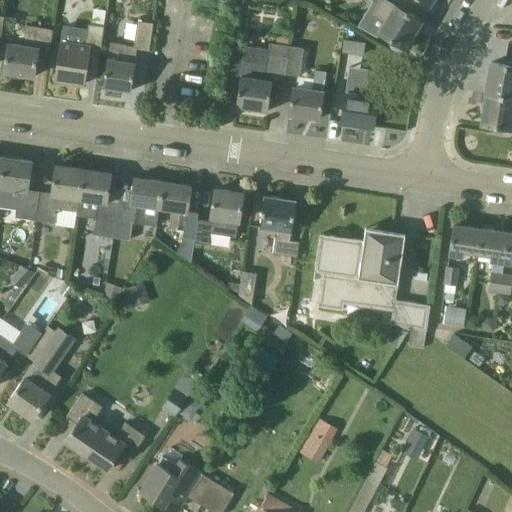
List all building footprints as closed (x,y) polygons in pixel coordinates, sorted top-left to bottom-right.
[(406,48),(422,21),(396,6),(385,0),(380,0),(372,14),(386,23),(380,33),(406,48)] [(101,58),(105,29),(108,12),(95,9),(93,27),(89,26),(89,30),(66,27),(64,43),(62,43),(57,80),(86,84),(90,57),(101,58)] [(154,23),(139,21),(135,47),(111,43),(104,87),(132,91),(136,63),(135,63),(138,49),(150,51),(154,23)] [(5,72),(35,77),(39,50),(51,51),(54,30),(28,26),(25,47),(9,44),(5,72)] [(285,85),(285,75),(290,47),(270,44),(269,50),(249,47),(247,62),(244,61),(242,77),(241,77),(237,107),(269,112),(273,83),(285,85)] [(304,49),(290,47),(285,75),(298,76),(299,77),(304,49)] [(487,94),(511,97),(511,62),(509,62),(508,65),(492,63),(487,94)] [(311,79),(299,77),(298,76),(296,88),(294,88),(290,114),(318,119),(322,92),(325,72),(313,70),(311,79)] [(378,98),(381,73),(367,70),(363,96),(346,93),(342,122),(346,123),(345,126),(361,129),(361,125),(375,127),(379,98),(378,98)] [(511,97),(487,94),(482,125),(498,128),(498,131),(507,132),(508,129),(511,130),(511,97)] [(5,158),(0,193),(0,207),(17,210),(16,217),(36,220),(38,213),(41,190),(41,189),(29,188),(33,162),(5,158)] [(41,190),(38,213),(36,220),(56,223),(58,209),(78,212),(84,170),(57,166),(53,192),(41,190)] [(84,170),(78,212),(78,216),(97,219),(95,234),(114,237),(119,206),(119,204),(108,202),(112,174),(84,170)] [(119,206),(114,237),(129,239),(132,222),(141,223),(145,205),(159,208),(164,181),(134,176),(129,208),(119,206)] [(164,181),(159,208),(175,210),(172,228),(185,230),(184,237),(196,239),(198,220),(199,213),(189,212),(193,186),(164,181)] [(198,220),(196,239),(195,243),(209,246),(211,234),(237,238),(239,221),(240,221),(244,194),(216,190),(212,217),(212,222),(198,220)] [(265,197),(262,217),(261,227),(279,230),(278,239),(276,239),(274,254),(298,257),(300,242),(291,241),(292,232),(293,232),(297,201),(265,197)] [(463,262),(477,264),(482,229),(454,225),(450,254),(464,256),(463,262)] [(365,241),(321,235),(316,272),(325,273),(320,306),(344,310),(345,304),(385,309),(389,282),(399,284),(401,267),(406,234),(367,229),(365,241)] [(482,229),(477,264),(490,266),(491,260),(494,261),(490,291),(501,292),(503,274),(505,262),(509,233),(482,229)] [(446,284),(457,286),(459,268),(448,266),(446,284)] [(36,272),(21,267),(11,279),(22,289),(36,272)] [(57,278),(66,279),(66,269),(57,269),(57,278)] [(239,295),(252,304),(257,274),(243,272),(241,284),(239,294),(239,295)] [(511,289),(511,275),(503,274),(501,292),(511,294),(511,289)] [(107,282),(105,296),(116,301),(119,295),(123,288),(107,282)] [(228,287),(239,294),(241,284),(229,282),(228,287)] [(143,283),(127,289),(134,308),(150,302),(143,283)] [(59,293),(67,298),(73,289),(65,284),(59,293)] [(509,302),(510,296),(499,294),(498,305),(504,306),(509,302)] [(427,330),(428,330),(431,305),(395,300),(392,325),(412,328),(427,330)] [(268,316),(251,305),(241,321),(257,332),(268,316)] [(482,322),(481,329),(495,331),(497,318),(489,317),(482,322)] [(18,347),(18,348),(27,354),(42,332),(30,324),(16,346),(18,347)] [(292,334),(280,325),(273,333),(286,342),(292,334)] [(60,328),(27,376),(9,402),(33,420),(63,377),(54,371),(76,338),(60,328)] [(424,348),(427,330),(412,328),(409,346),(424,348)] [(398,348),(408,332),(391,330),(389,343),(398,348)] [(0,373),(18,348),(18,347),(16,346),(0,334),(0,373)] [(467,359),(475,347),(456,334),(448,346),(467,359)] [(280,360),(265,349),(252,368),(266,379),(280,360)] [(186,377),(165,408),(177,416),(198,385),(186,377)] [(66,442),(87,456),(105,429),(93,422),(103,407),(83,393),(67,417),(78,424),(66,442)] [(203,404),(192,397),(181,413),(192,420),(203,404)] [(105,429),(87,456),(108,470),(120,452),(131,459),(147,436),(127,423),(117,437),(105,429)] [(311,429),(300,450),(320,461),(332,441),(311,429)] [(414,429),(406,444),(422,452),(430,437),(414,429)] [(182,504),(187,495),(201,473),(202,470),(182,458),(178,463),(164,454),(142,491),(165,505),(170,497),(182,504)] [(348,511),(364,511),(388,467),(376,461),(348,511)] [(222,511),(234,493),(201,473),(187,495),(213,511),(222,511)]
